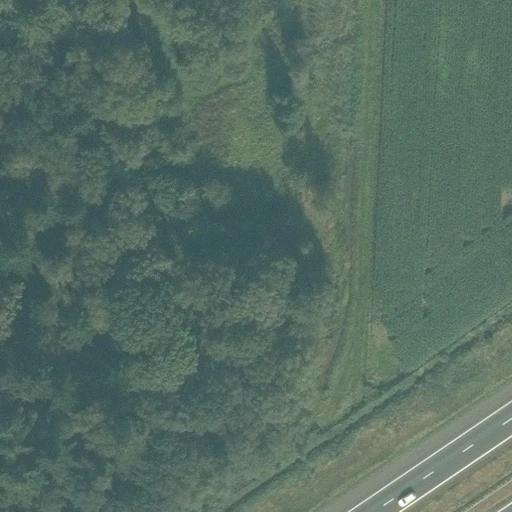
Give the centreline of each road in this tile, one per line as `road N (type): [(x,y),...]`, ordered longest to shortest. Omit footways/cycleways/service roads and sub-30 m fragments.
road 1 (track): [(91,0),(162,511)]
road 2 (motorway): [(511,419),(375,511)]
